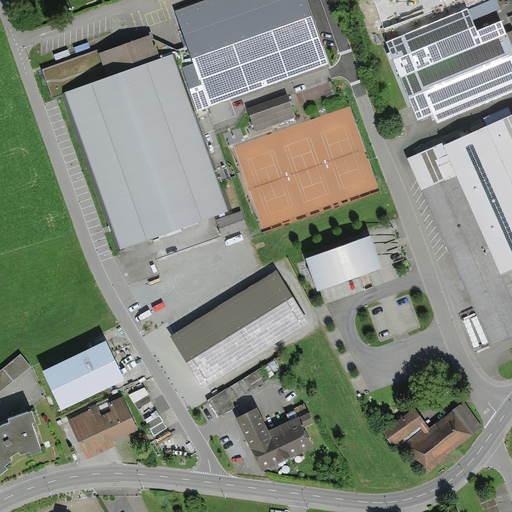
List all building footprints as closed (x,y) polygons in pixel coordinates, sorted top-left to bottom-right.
[(221,104),(328,67),(304,0),(211,0),(175,13),(187,48),(211,117),(224,113),(221,104)] [(496,0),(494,0),(468,12),(472,22),(501,9),(496,0)] [(468,12),(387,45),(418,121),(434,115),(438,123),(511,92),(511,32),(507,35),(502,23),(477,34),(472,22),(468,12)] [(152,33),(98,52),(99,55),(150,38),(152,41),(154,41),(152,33)] [(66,96),(120,252),(229,214),(218,182),(230,178),(209,117),(211,117),(187,48),(177,51),(154,41),(152,41),(150,38),(99,55),(108,81),(66,96)] [(108,81),(99,55),(98,52),(42,71),(53,101),(66,96),(108,81)] [(288,96),(248,110),(256,133),(296,119),(288,96)] [(511,116),(509,109),(484,120),(489,131),(511,120),(511,116)] [(511,120),(489,131),(444,150),(442,146),(407,161),(491,350),(511,340),(511,120)] [(216,221),(222,238),(248,229),(242,212),(216,221)] [(305,262),(317,295),(383,272),(372,243),(371,238),(305,262)] [(171,332),(203,384),(308,319),(277,266),(171,332)] [(380,330),(381,337),(401,334),(399,326),(380,330)] [(43,365),(61,404),(125,374),(106,335),(43,365)] [(0,369),(0,389),(29,367),(20,354),(0,369)] [(233,401),(283,371),(276,358),(225,388),(233,401)] [(129,393),(135,401),(148,394),(150,393),(145,385),(129,393)] [(236,406),(233,401),(225,388),(207,399),(217,416),(236,406)] [(90,407),(68,418),(86,457),(115,444),(113,438),(138,426),(123,393),(108,400),(108,401),(111,407),(102,412),(99,405),(97,402),(89,406),(90,407)] [(148,394),(135,401),(138,408),(151,401),(148,394)] [(403,446),(423,472),(427,472),(450,455),(448,452),(484,426),(464,399),(454,407),(455,408),(430,426),(428,424),(423,428),(403,443),(403,446)] [(111,407),(108,401),(99,405),(102,412),(111,407)] [(235,413),(262,468),(314,444),(304,423),(314,418),(310,408),(298,414),(295,408),(287,412),(290,418),(269,428),(257,403),(235,413)] [(384,428),(393,444),(420,424),(423,428),(428,424),(415,405),(384,428)] [(0,473),(8,467),(5,464),(12,458),(11,455),(19,450),(21,453),(30,450),(31,453),(43,450),(32,420),(36,419),(32,407),(8,415),(9,419),(4,421),(0,423),(0,473)] [(168,427),(160,414),(146,422),(154,435),(168,427)] [(478,495),(485,511),(501,511),(492,490),(478,495)]
